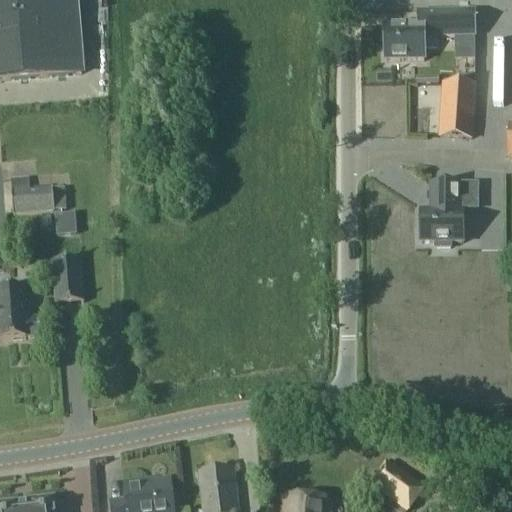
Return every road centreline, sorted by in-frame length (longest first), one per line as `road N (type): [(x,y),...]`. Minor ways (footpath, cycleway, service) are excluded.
road 1 (unclassified): [(347,411),(344,0)]
road 2 (secondary): [(347,411),(252,412),(0,457)]
road 3 (secondary): [(511,449),(347,411)]
road 4 (unknown): [(345,156),(511,164)]
